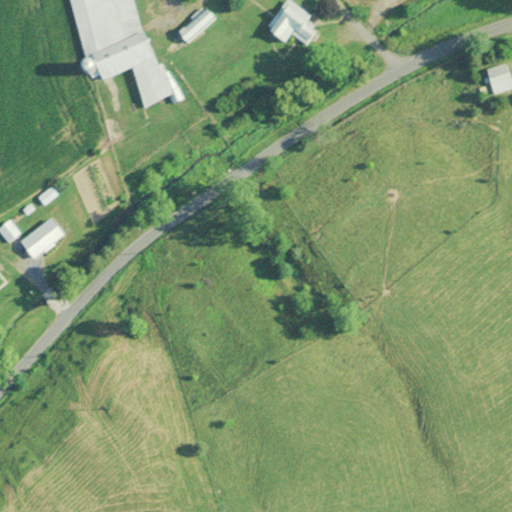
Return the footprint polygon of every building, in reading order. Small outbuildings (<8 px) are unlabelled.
[(130,0),(66,0),(92,82),(129,71),(140,106),(167,98),(169,104),(176,101),(164,61),(151,65),(130,0)] [(263,32),(281,43),(287,34),(306,47),(320,26),(283,1),(263,32)] [(183,30),(188,37),(201,27),(196,20),(183,30)] [(493,96),(511,88),(511,82),(504,63),(483,71),(493,96)] [(16,243),(30,261),(62,237),(49,218),(16,243)]
